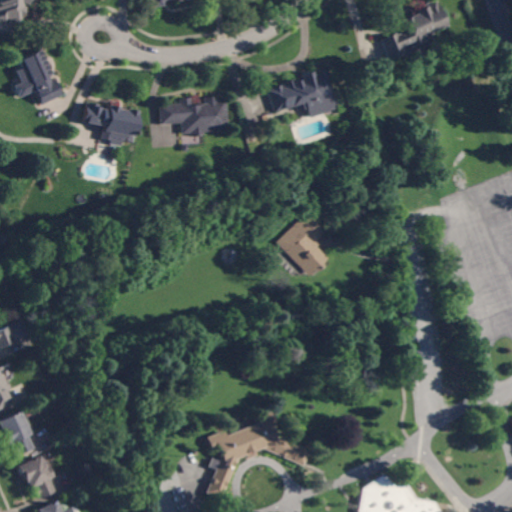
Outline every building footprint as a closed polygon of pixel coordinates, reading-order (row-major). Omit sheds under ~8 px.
[(27,0),(25,5),(22,3),(21,6),(24,7),(17,23),(5,18),(3,22),(0,20),(0,0),(27,0)] [(419,38),(421,41),(410,46),(408,43),(401,46),(403,51),(387,58),(378,39),(393,33),(394,36),(404,32),(399,21),(415,14),(414,11),(422,7),(422,5),(433,0),(444,26),(419,38)] [(49,81),(52,80),(60,94),(39,105),(22,68),(19,59),(38,50),(49,74),(46,76),(49,81)] [(321,72),(323,71),(335,105),(331,107),(332,109),(306,119),(303,109),(295,112),(293,106),(272,113),(265,92),(281,87),(280,84),(289,80),(290,82),(298,79),(297,75),(308,71),(309,75),(312,74),(312,73),(321,70),(321,72)] [(189,103),(202,102),(202,98),(215,97),(215,100),(224,99),(226,129),(202,131),(202,134),(189,136),(189,133),(180,134),(179,123),(158,124),(157,105),(177,103),(177,97),(188,96),(189,103)] [(105,107),(106,104),(117,107),(117,108),(124,111),(125,108),(136,111),(135,116),(137,117),(129,143),(120,140),(118,146),(107,143),(108,140),(98,137),(102,126),(80,119),(85,101),(105,107)] [(308,275),(274,243),(301,213),(321,231),(314,239),(319,243),(315,247),(325,256),(308,275)] [(14,341),(0,347),(0,325),(5,323),(14,341)] [(0,377),(2,382),(6,380),(10,390),(5,392),(10,404),(0,408),(0,377)] [(31,448),(16,455),(10,442),(5,444),(0,432),(0,418),(18,411),(28,434),(25,435),(31,448)] [(271,435),(306,451),(300,466),(259,448),(251,451),(253,456),(244,459),(242,455),(235,458),(218,499),(203,493),(212,470),(205,467),(209,459),(216,461),(217,456),(214,449),(210,450),(204,438),(220,431),(223,435),(252,424),(250,418),(269,412),(273,423),(266,426),(271,435)] [(42,468),(48,466),(53,476),(48,478),(54,492),(37,499),(31,486),(27,488),(25,482),(21,483),(14,466),(37,456),(42,468)] [(137,483),(137,475),(147,474),(148,481),(137,483)] [(356,511),(360,489),(379,475),(402,480),(415,498),(433,502),(440,511),(356,511)] [(60,510),(61,511),(69,508),(71,511),(36,511),(35,509),(56,500),(60,510)]
